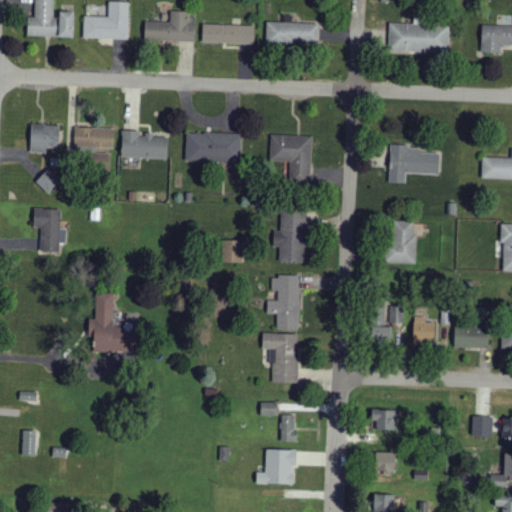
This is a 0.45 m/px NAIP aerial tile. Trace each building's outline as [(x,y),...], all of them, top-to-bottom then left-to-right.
[(74,13),(55,13),(55,0),(35,0),(35,18),(28,18),(28,37),(73,38),(74,13)] [(128,40),(129,3),(109,3),(108,18),(84,18),(84,39),(128,40)] [(145,41),(195,42),(196,14),(170,14),(170,23),(145,23),(145,41)] [(319,45),(319,24),(266,23),(266,44),(319,45)] [(202,44),(254,45),(254,26),(203,25),(202,44)] [(389,52),(449,53),(450,26),(389,25),(389,52)] [(511,46),(511,26),(482,26),(481,54),(501,54),(501,46),(511,46)] [(59,126),(31,125),(30,154),(47,154),(47,149),(59,149),(59,126)] [(114,149),(115,130),(75,128),(74,154),(92,155),(91,170),(109,171),(110,155),(96,154),(97,148),(114,149)] [(168,137),(140,136),(140,132),(122,132),(121,158),(167,160),(168,137)] [(185,163),(241,164),(242,136),(186,134),(185,163)] [(312,137),(271,136),(270,163),(290,163),(290,184),(310,185),(312,137)] [(406,184),(406,174),(439,175),(439,154),(420,154),(420,147),(390,146),(389,184),(406,184)] [(511,180),(511,150),(511,159),(482,159),(482,180),(511,180)] [(36,183),(49,195),(61,182),(48,170),(36,183)] [(41,229),(40,252),(59,252),(59,245),(66,245),(67,230),(60,230),(61,211),(34,210),(34,229),(41,229)] [(279,262),(304,263),(306,214),(281,213),(281,232),(274,231),(274,247),(280,248),(279,262)] [(416,222),(390,221),(389,263),(415,264),(416,222)] [(511,224),(503,224),(502,272),(511,272),(511,224)] [(222,262),(242,263),(243,241),(222,240),(222,262)] [(277,330),(299,330),(300,276),(272,276),(271,291),(278,291),(278,301),(267,300),(267,314),(277,314),(277,330)] [(94,352),(135,352),(135,335),(123,334),(123,321),(114,321),(114,293),(96,293),(96,320),(89,319),(89,333),(94,334),(94,352)] [(390,323),(404,324),(404,306),(390,306),(390,323)] [(385,308),(373,308),(372,339),(391,339),(391,327),(385,327),(385,308)] [(434,323),(425,323),(426,318),(414,317),(413,345),(433,345),(434,323)] [(454,326),(454,348),(489,348),(489,327),(454,326)] [(511,329),(502,329),(502,349),(511,349),(511,329)] [(298,334),(263,333),(262,349),(269,349),(269,363),(273,363),(272,383),(298,383),(298,355),(286,355),(286,346),(298,346),(298,334)] [(261,416),(277,416),(277,403),(261,403),(261,416)] [(376,430),(395,430),(396,410),(372,410),(372,421),(376,421),(376,430)] [(296,443),(296,416),(282,415),(281,442),(296,443)] [(493,437),(493,417),(472,417),(472,437),(493,437)] [(503,445),(511,445),(511,418),(504,418),(503,445)] [(35,456),(36,431),(23,431),(22,456),(35,456)] [(296,450),(266,449),(265,473),(256,473),(256,483),(292,485),(293,465),(296,465),(296,450)] [(396,453),(376,452),(376,471),(395,472),(396,453)] [(511,486),(511,453),(505,453),(504,476),(490,475),(490,486),(511,486)] [(393,511),(395,495),(375,494),(374,511),(393,511)] [(502,511),(511,511),(511,495),(495,496),(495,507),(502,507),(502,511)]
